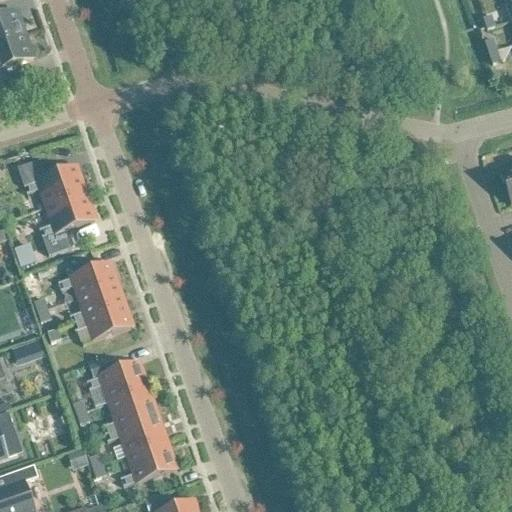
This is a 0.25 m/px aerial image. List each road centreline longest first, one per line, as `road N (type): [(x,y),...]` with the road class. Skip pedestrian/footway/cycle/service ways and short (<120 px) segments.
road 1 (unclassified): [(237,511),(94,108)]
road 2 (unclassified): [(94,108),(207,87),(457,134)]
road 3 (unclassified): [(457,134),(511,296)]
